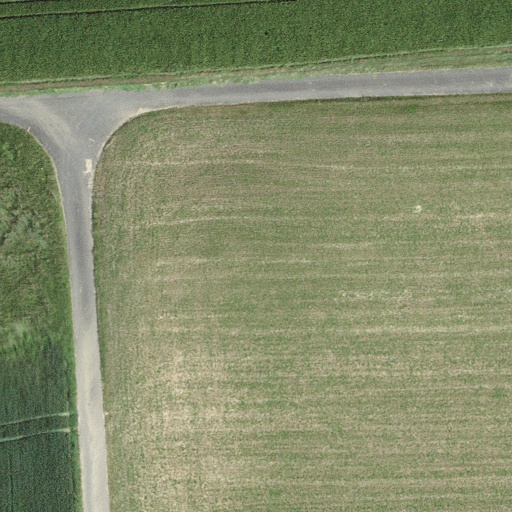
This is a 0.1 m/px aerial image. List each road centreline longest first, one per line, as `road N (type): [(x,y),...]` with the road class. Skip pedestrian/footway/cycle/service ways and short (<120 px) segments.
road 1 (unclassified): [(511,80),(0,109)]
road 2 (track): [(89,511),(66,106)]
